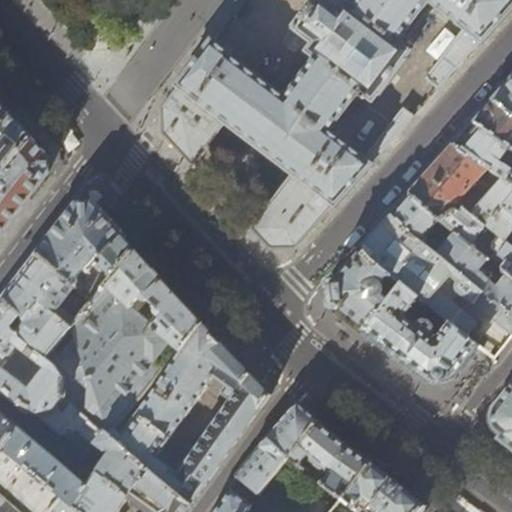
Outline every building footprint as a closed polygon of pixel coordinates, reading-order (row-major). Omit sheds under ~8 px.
[(430,81),(438,89),(480,43),(481,44),(511,9),(511,0),(360,0),(354,8),(346,2),(340,11),(330,4),(324,0),(317,0),(309,12),(308,12),(295,30),(313,45),(307,53),(316,60),(285,100),(284,100),(235,63),(212,43),(178,87),(179,88),(162,109),(164,135),(193,166),(226,124),(229,121),(293,175),(252,229),(270,249),(296,248),(335,205),(336,206),(362,176),(372,165),(371,164),(414,117),(405,109),(403,111),(403,112),(365,160),(358,156),(328,133),(359,92),(372,102),(378,94),(380,96),(384,91),(382,90),(401,65),(402,66),(405,63),(404,60),(410,52),(397,42),(428,2),(440,12),(463,30),(461,32),(462,33),(430,77),(427,77),(425,80),(427,82),(430,81)] [(511,82),(511,84),(494,103),(511,115),(511,82)] [(511,115),(494,103),(485,112),(475,124),(511,151),(511,115)] [(0,176),(29,137),(9,115),(0,105),(0,176)] [(14,110),(9,115),(29,137),(50,158),(47,175),(49,172),(52,167),(54,161),(55,157),(54,154),(14,110)] [(511,151),(475,124),(463,137),(454,146),(488,171),(503,181),(511,186),(511,151)] [(50,158),(29,137),(0,176),(0,235),(10,223),(47,175),(50,158)] [(432,171),(410,196),(440,222),(442,223),(463,210),(456,204),(456,203),(461,202),(488,171),(454,146),(432,171)] [(473,215),(488,227),(511,197),(511,186),(503,181),(473,215)] [(402,204),(391,217),(420,243),(427,247),(430,243),(425,239),(440,222),(410,196),(402,204)] [(511,197),(488,227),(489,229),(500,238),(507,243),(511,236),(511,197)] [(100,204),(95,208),(112,226),(123,239),(128,234),(100,204)] [(95,208),(92,205),(76,206),(57,231),(37,256),(93,301),(135,251),(123,239),(112,226),(95,208)] [(511,339),(511,338),(511,315),(438,257),(427,247),(420,243),(391,217),(376,234),(362,249),(372,263),(391,277),(395,280),(404,287),(468,338),(486,315),(511,334),(510,336),(511,337),(511,338),(511,339)] [(511,278),(510,277),(510,276),(493,263),(490,267),(490,270),(490,273),(503,283),(498,289),(478,273),(489,260),(457,235),(438,257),(511,315),(511,278)] [(511,246),(507,243),(500,238),(494,244),(493,247),(493,250),(496,253),(494,256),(497,258),(493,263),(510,276),(510,277),(511,278),(511,246)] [(349,320),(365,332),(404,287),(395,280),(392,286),(394,289),(388,296),(387,294),(387,293),(388,289),(386,287),(384,286),(391,277),(372,263),(362,249),(352,261),(337,277),(332,282),(334,308),(349,320)] [(170,289),(135,251),(93,301),(71,327),(44,359),(55,367),(63,380),(63,397),(109,436),(118,425),(179,353),(202,324),(170,289)] [(20,279),(3,301),(25,318),(39,302),(71,327),(93,301),(37,256),(20,279)] [(463,365),(477,347),(468,338),(404,287),(365,332),(384,346),(382,348),(386,351),(388,348),(399,357),(404,360),(402,363),(405,366),(407,364),(429,381),(453,378),(463,365)] [(39,302),(25,318),(3,301),(0,304),(0,390),(23,408),(37,414),(53,409),(63,397),(63,380),(55,367),(44,359),(71,327),(39,302)] [(208,319),(202,324),(218,341),(229,353),(235,347),(208,319)] [(269,396),(251,376),(229,353),(218,341),(202,324),(179,353),(180,354),(125,431),(118,425),(109,436),(191,506),(232,449),(269,396)] [(495,360),(499,354),(491,347),(486,353),(495,360)] [(511,445),(511,386),(499,401),(493,408),(497,434),(511,445)] [(75,511),(187,511),(191,506),(109,436),(63,397),(53,409),(37,414),(86,457),(96,445),(105,452),(110,453),(85,487),(73,477),(75,475),(20,428),(19,429),(3,449),(75,511)] [(240,480),(259,496),(279,473),(292,458),(302,446),(301,445),(319,421),(310,414),(297,404),(267,442),(238,477),(240,480)] [(0,446),(3,449),(19,429),(0,414),(0,446)] [(343,440),(319,421),(301,445),(302,446),(292,458),(342,499),(372,462),(364,456),(348,444),(343,440)] [(352,439),(348,444),(364,456),(368,451),(352,439)] [(0,511),(75,511),(3,449),(0,446),(0,481),(35,511),(16,511),(0,498),(0,511)] [(342,499),(358,511),(419,511),(426,505),(397,482),(372,462),(342,499)] [(248,511),(252,507),(232,492),(216,511),(248,511)]
